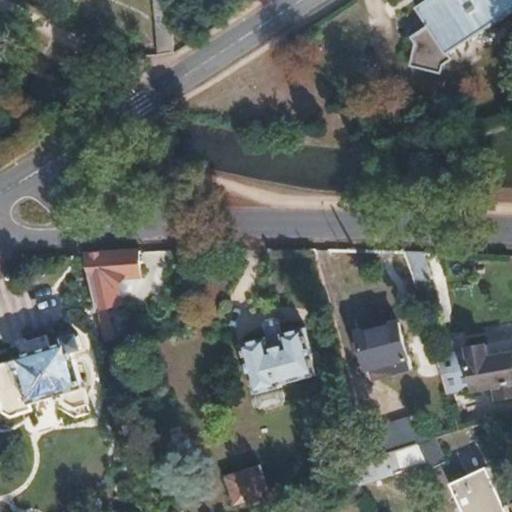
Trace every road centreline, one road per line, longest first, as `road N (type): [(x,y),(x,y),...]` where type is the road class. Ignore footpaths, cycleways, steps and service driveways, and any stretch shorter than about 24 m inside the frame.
road 1 (residential): [(83,230),(345,224),(511,233)]
road 2 (tertiary): [(304,0),(35,172)]
